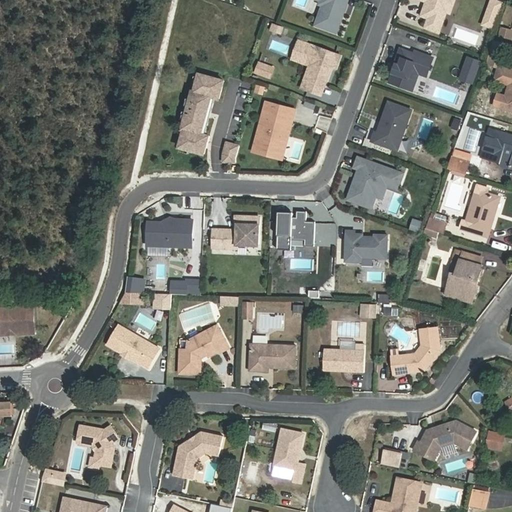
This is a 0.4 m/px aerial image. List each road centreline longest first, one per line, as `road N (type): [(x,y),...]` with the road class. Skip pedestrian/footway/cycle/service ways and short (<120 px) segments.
road 1 (residential): [(64,371),(105,306),(125,212),(139,191),(165,182),(318,184),(387,0)]
road 2 (residential): [(146,511),(156,427),(178,402),(196,396),(342,410)]
road 3 (residential): [(342,410),(437,403),(484,341)]
